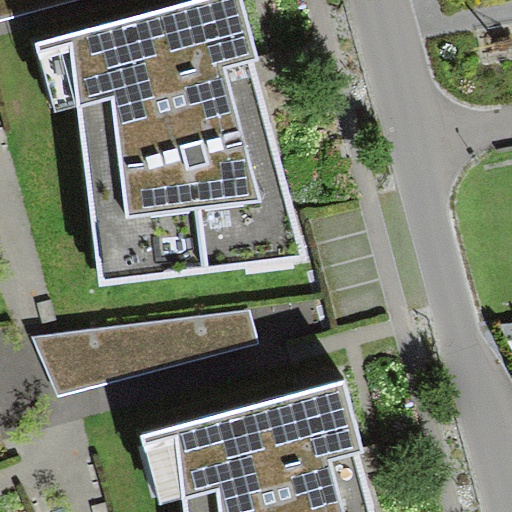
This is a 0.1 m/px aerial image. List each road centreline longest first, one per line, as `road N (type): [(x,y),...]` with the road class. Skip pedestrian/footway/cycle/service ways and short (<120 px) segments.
road 1 (residential): [(411,138),(454,315),(511,495)]
road 2 (residential): [(372,0),(411,138)]
